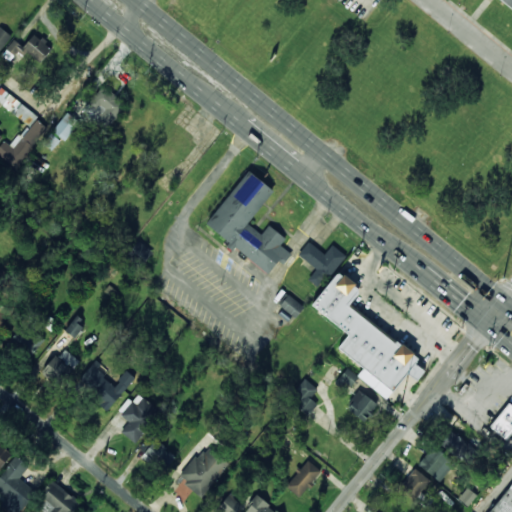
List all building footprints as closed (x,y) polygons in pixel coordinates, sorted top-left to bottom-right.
[(511,0),(511,11),(498,0),(511,0)] [(0,50),(12,37),(1,27),(0,27),(0,50)] [(53,48),(34,34),(24,47),(14,39),(8,48),(22,59),(28,52),(41,63),(53,48)] [(126,101),(102,87),(93,102),(105,109),(99,118),(111,125),(126,101)] [(0,105),(31,124),(38,113),(0,90),(0,105)] [(52,130),(64,141),(80,123),(68,113),(52,130)] [(5,141),(0,147),(0,156),(16,169),(48,128),(37,120),(23,138),(19,134),(10,145),(5,141)] [(274,190),(247,170),(207,225),(230,242),(228,244),(268,274),(278,261),(284,265),(292,254),(280,245),(285,238),(269,225),(262,235),(248,224),(274,190)] [(130,252),(145,263),(153,252),(139,241),(130,252)] [(325,254),(309,242),(298,255),(316,269),(308,279),(319,288),(345,255),(332,245),(325,254)] [(312,306),(349,335),(338,348),(364,368),(357,376),(387,399),(408,373),(417,380),(428,367),(348,306),(361,289),(338,271),(312,306)] [(276,312),(290,324),(304,307),(290,296),(276,312)] [(0,331),(11,317),(0,309),(0,331)] [(75,338),(84,325),(75,318),(66,330),(75,338)] [(44,339),(38,334),(34,339),(18,328),(7,343),(29,360),(44,339)] [(79,361),(63,348),(43,373),(59,386),(79,361)] [(108,410),(135,378),(127,371),(115,384),(93,365),(77,382),(108,410)] [(351,387),(359,376),(347,368),(340,379),(351,387)] [(308,415),(318,405),(310,398),(318,390),(306,379),(289,398),(308,415)] [(378,403),(358,391),(346,410),(366,422),(378,403)] [(129,421),(121,432),(134,442),(157,409),(134,393),(120,414),(129,421)] [(511,432),(511,405),(509,403),(489,426),(506,440),(511,432)] [(458,461),(471,450),(453,429),(440,440),(458,461)] [(164,471),(175,456),(154,441),(143,455),(164,471)] [(0,470),(12,452),(0,443),(0,470)] [(202,498),(229,461),(206,444),(182,476),(185,478),(174,493),(184,501),(192,490),(202,498)] [(439,482),(454,464),(433,446),(418,464),(439,482)] [(20,478),(29,466),(16,456),(0,475),(0,491),(7,497),(1,506),(8,511),(20,511),(37,492),(20,478)] [(309,484),(321,471),(307,460),(285,486),(299,498),(310,485),(309,484)] [(399,486),(414,500),(431,482),(416,469),(399,486)] [(511,511),(511,480),(488,511),(511,511)] [(54,481),(40,498),(52,507),(48,511),(70,511),(79,502),(54,481)] [(477,496),(468,488),(459,498),(467,506),(477,496)] [(238,511),(244,506),(230,494),(218,508),(222,511),(238,511)] [(243,511),(277,511),(258,495),(243,511)]
